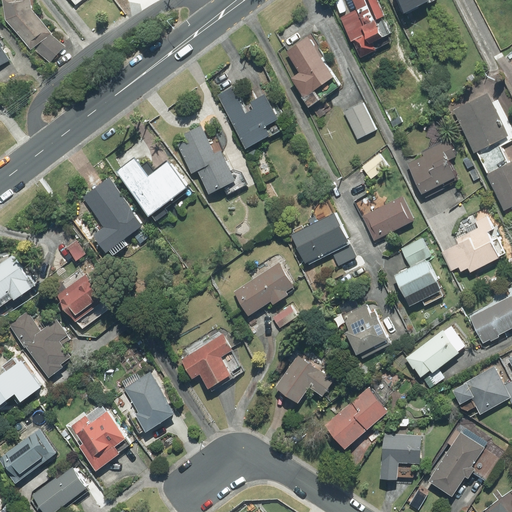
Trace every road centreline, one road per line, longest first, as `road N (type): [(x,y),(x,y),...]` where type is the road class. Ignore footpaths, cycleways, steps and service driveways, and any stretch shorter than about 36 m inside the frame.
road 1 (secondary): [(242,0),(0,183)]
road 2 (residential): [(189,494),(233,459),(257,451),(351,511)]
